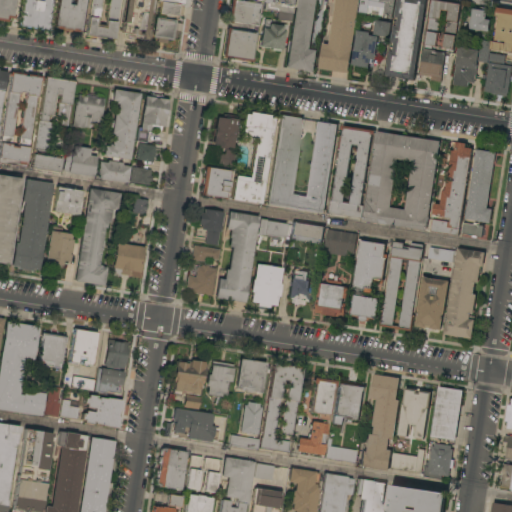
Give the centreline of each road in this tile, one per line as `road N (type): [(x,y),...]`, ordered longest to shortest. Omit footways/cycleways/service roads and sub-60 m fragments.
road 1 (residential): [(0,292),(511,377)]
road 2 (residential): [(128,511),(211,0)]
road 3 (residential): [(511,127),(0,49)]
road 4 (residential): [(511,253),(470,511)]
